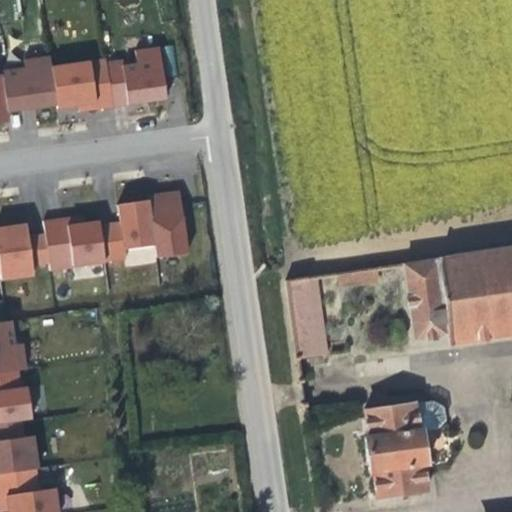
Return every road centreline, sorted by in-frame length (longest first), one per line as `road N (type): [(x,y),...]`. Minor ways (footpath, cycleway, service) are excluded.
road 1 (residential): [(266,511),(215,141)]
road 2 (residential): [(215,141),(0,169)]
